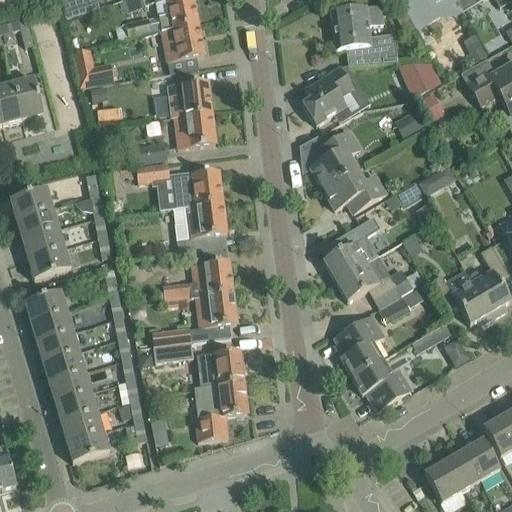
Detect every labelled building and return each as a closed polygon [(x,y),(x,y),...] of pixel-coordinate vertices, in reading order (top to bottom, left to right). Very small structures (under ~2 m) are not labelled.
[(88,0),(57,0),(65,24),(105,11),(101,0),(93,0),(89,1),(88,0)] [(126,17),(145,10),(141,0),(139,0),(122,6),(126,17)] [(162,35),(198,28),(192,0),(174,0),(156,4),(162,35)] [(440,20),(430,2),(432,0),(417,0),(402,9),(417,34),(440,20)] [(454,0),(455,1),(456,0),(480,0),(491,17),(511,5),(507,0),(454,0)] [(347,54),(347,70),(398,67),(394,38),(370,41),(368,30),(383,29),(381,10),(331,16),(336,54),(347,54)] [(128,42),(151,36),(148,22),(125,28),(128,42)] [(0,39),(20,34),(25,51),(34,49),(26,23),(18,25),(0,29),(0,39)] [(168,67),(184,63),(204,60),(198,28),(162,35),(168,67)] [(82,56),(74,58),(77,74),(80,92),(114,86),(110,67),(94,70),(85,72),(82,56)] [(489,67),(471,77),(463,82),(481,113),(499,102),(500,103),(503,101),(502,99),(511,93),(511,67),(495,77),(489,67)] [(431,68),(398,71),(412,103),(441,88),(431,68)] [(316,131),(346,112),(340,102),(353,94),(339,72),(305,93),(312,103),(303,108),(316,131)] [(33,83),(13,88),(22,125),(43,120),(33,83)] [(172,107),(174,122),(211,117),(207,86),(182,89),(185,106),(172,107)] [(0,122),(2,130),(22,125),(13,88),(0,91),(0,122)] [(106,92),(91,94),(93,107),(108,105),(106,92)] [(511,93),(502,99),(503,101),(509,112),(500,117),(511,137),(511,136),(511,93)] [(406,107),(404,95),(390,98),(392,109),(406,107)] [(432,98),(418,105),(430,127),(444,119),(432,98)] [(120,112),(97,115),(98,126),(121,123),(120,112)] [(215,149),(211,117),(174,122),(176,138),(178,154),(215,149)] [(94,132),(97,153),(116,150),(113,129),(94,132)] [(310,174),(323,195),(358,174),(350,160),(360,154),(349,137),(316,156),(322,167),(310,174)] [(131,151),(133,168),(166,164),(164,147),(149,150),(148,146),(142,147),(142,150),(131,151)] [(138,189),(169,185),(167,169),(136,173),(138,189)] [(428,195),(453,185),(448,173),(423,183),(428,195)] [(365,187),(358,174),(323,195),(335,215),(347,208),(353,218),(386,199),(375,181),(365,187)] [(110,175),(104,175),(110,213),(124,210),(119,175),(111,176),(110,175)] [(185,212),(222,207),(218,176),(193,179),(195,196),(183,197),(185,212)] [(80,188),(83,204),(100,201),(95,179),(86,180),(87,187),(80,188)] [(394,198),(400,209),(400,210),(421,197),(414,186),(394,198)] [(16,225),(53,214),(46,193),(10,204),(16,225)] [(104,221),(100,201),(83,204),(75,206),(82,215),(93,217),(94,223),(104,221)] [(222,207),(185,212),(173,213),(178,258),(193,256),(213,254),(211,241),(226,239),(222,207)] [(59,233),(53,214),(16,225),(22,244),(59,233)] [(131,235),(128,218),(114,221),(117,237),(131,235)] [(94,223),(98,243),(107,241),(104,221),(94,223)] [(359,231),(341,241),(327,250),(333,260),(323,266),(336,286),(379,260),(367,240),(379,233),(373,222),(359,231)] [(64,253),(59,233),(22,244),(28,264),(64,253)] [(111,262),(107,241),(98,243),(103,268),(109,267),(108,263),(111,262)] [(506,276),(496,259),(491,250),(480,257),(492,275),(484,280),(482,275),(477,274),(471,278),(470,283),(472,287),(493,323),(507,315),(504,309),(511,305),(497,282),(506,276)] [(71,274),(64,253),(28,264),(34,285),(71,274)] [(379,260),(336,286),(348,307),(365,296),(372,292),(377,302),(397,290),(379,260)] [(196,302),(233,297),(229,265),(190,270),(192,287),(163,289),(165,305),(196,302)] [(106,282),(110,304),(119,302),(114,280),(106,282)] [(442,280),(431,286),(447,314),(448,315),(457,309),(470,330),(476,326),(479,331),(493,323),(472,287),(453,298),(442,280)] [(407,284),(397,290),(403,300),(413,294),(407,284)] [(412,308),(429,301),(425,290),(408,298),(412,308)] [(61,296),(43,301),(24,307),(30,328),(67,317),(61,296)] [(236,329),(233,297),(196,302),(199,334),(236,329)] [(122,323),(119,302),(110,304),(114,324),(122,323)] [(134,309),(131,314),(131,320),(136,324),(143,324),(146,318),(145,312),(141,308),(134,309)] [(73,337),(67,317),(30,328),(36,348),(73,337)] [(371,322),(355,331),(337,342),(348,360),(341,364),(352,382),(382,364),(372,347),(383,341),(371,322)] [(114,324),(118,345),(126,343),(122,323),(114,324)] [(444,330),(423,342),(429,352),(450,340),(444,330)] [(159,351),(191,347),(189,334),(157,338),(159,351)] [(73,337),(36,348),(42,368),(79,357),(73,337)] [(130,364),(126,343),(118,345),(122,365),(130,364)] [(449,352),(457,367),(469,361),(461,346),(449,352)] [(193,360),(192,353),(191,347),(159,351),(154,352),(155,364),(193,360)] [(205,376),(206,391),(243,386),(239,355),(220,357),(214,358),(197,360),(199,377),(205,376)] [(85,376),(79,357),(42,368),(48,387),(85,376)] [(122,365),(125,386),(134,384),(130,364),(122,365)] [(392,381),(382,364),(352,382),(362,399),(369,395),(380,414),(410,396),(399,376),(392,381)] [(85,376),(48,387),(54,407),(91,396),(85,376)] [(138,406),(134,384),(125,386),(130,408),(138,406)] [(247,418),(243,386),(206,391),(194,392),(198,423),(195,423),(198,446),(227,443),(225,421),(247,418)] [(97,416),(91,396),(54,407),(60,427),(97,416)] [(133,422),(134,428),(142,426),(138,406),(130,408),(118,410),(121,425),(133,422)] [(511,415),(503,421),(511,437),(511,415)] [(103,436),(97,416),(60,427),(66,447),(103,436)] [(511,454),(511,437),(503,421),(483,433),(488,441),(483,445),(486,451),(492,447),(500,462),(511,454)] [(128,436),(135,435),(137,447),(146,445),(142,426),(134,428),(126,429),(128,436)] [(165,426),(151,428),(154,444),(156,452),(169,449),(165,426)] [(103,436),(66,447),(73,468),(109,457),(103,436)] [(500,474),(486,451),(483,445),(463,456),(480,485),(500,474)] [(461,496),(480,485),(463,456),(444,467),(461,496)] [(0,493),(16,489),(7,457),(0,459),(0,493)] [(441,508),(461,496),(444,467),(420,481),(421,482),(425,480),(428,485),(424,488),(425,489),(429,487),(441,508)]
